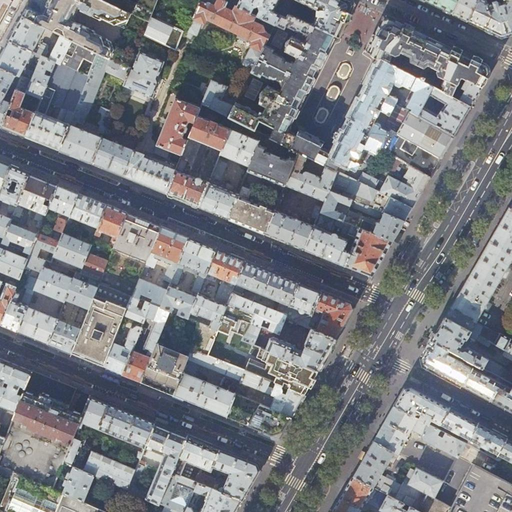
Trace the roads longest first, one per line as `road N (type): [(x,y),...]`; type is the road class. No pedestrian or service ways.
road 1 (residential): [(0,143),(407,306)]
road 2 (residential): [(313,468),(0,341)]
road 3 (primary): [(407,306),(511,128)]
road 4 (residential): [(380,354),(511,423)]
road 5 (residential): [(511,58),(388,0)]
road 6 (primary): [(313,468),(380,354)]
